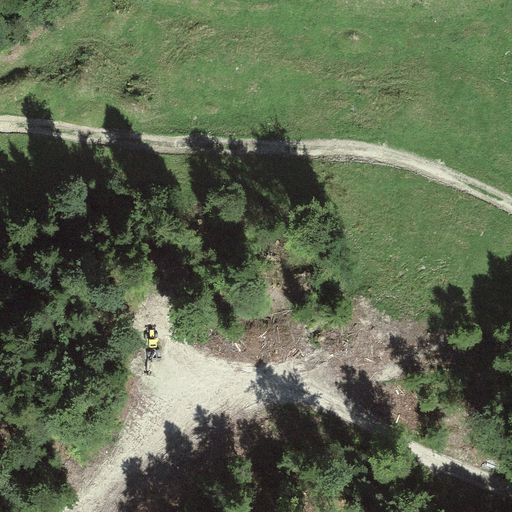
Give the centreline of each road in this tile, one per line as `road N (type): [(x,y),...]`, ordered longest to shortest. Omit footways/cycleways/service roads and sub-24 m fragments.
road 1 (track): [(0,122),(210,146),(379,150),(511,197)]
road 2 (track): [(511,490),(191,386)]
